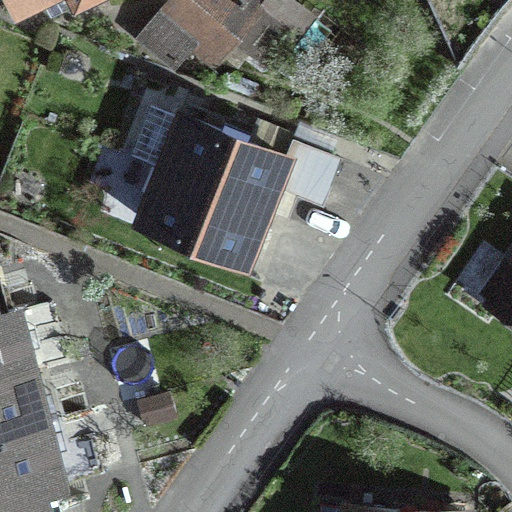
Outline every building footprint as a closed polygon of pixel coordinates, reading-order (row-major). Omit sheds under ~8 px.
[(0,0),(5,10),(21,17),(23,17),(6,9),(26,0),(39,0),(42,7),(56,0),(65,0),(66,1),(68,0),(0,0)] [(216,61),(257,8),(247,0),(174,0),(161,17),(216,61)] [(259,216),(261,210),(266,199),(268,192),(282,158),(243,142),(246,136),(221,125),(218,132),(180,116),(159,168),(150,164),(150,165),(139,191),(148,195),(138,221),(240,262),(259,216)] [(282,158),(268,192),(318,213),(336,168),(286,148),(282,158)] [(497,300),(495,303),(511,314),(511,301),(507,308),(497,300)] [(0,511),(42,511),(39,500),(37,493),(59,487),(58,485),(46,438),(42,424),(34,393),(28,372),(19,338),(12,311),(12,309),(0,311),(0,511)]
